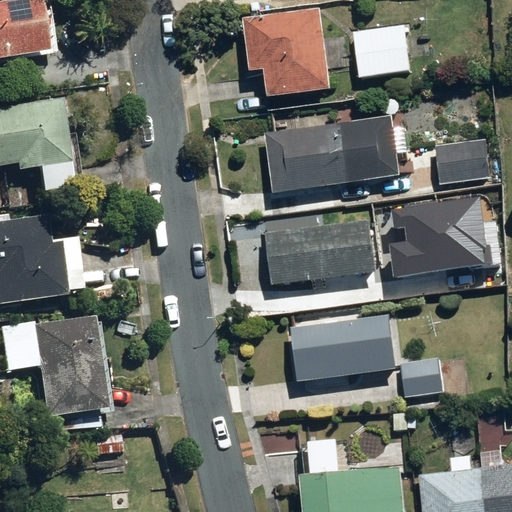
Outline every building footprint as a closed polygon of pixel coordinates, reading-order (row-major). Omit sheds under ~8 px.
[(33,5),(0,9),(0,67),(40,62),(33,5)] [(318,15),(239,23),(245,85),(261,83),(264,109),(327,103),(318,15)] [(406,31),(351,36),(356,85),(411,80),(406,31)] [(54,106),(0,113),(0,173),(9,172),(10,179),(63,172),(54,106)] [(296,120),(298,135),(262,139),(269,201),(396,186),(395,177),(410,175),(402,108),(296,120)] [(485,146),(433,151),(437,192),(489,187),(485,146)] [(0,227),(0,310),(58,305),(57,301),(74,299),(69,248),(44,251),(41,223),(0,227)] [(368,229),(264,240),(270,291),(373,280),(368,229)] [(421,264),(381,268),(385,301),(424,297),(421,264)] [(100,325),(0,331),(0,372),(0,377),(34,374),(38,430),(106,426),(100,325)] [(387,325),(289,337),(296,392),(394,380),(387,325)] [(438,363),(399,367),(403,402),(442,397),(438,363)] [(305,451),(309,484),(291,486),(294,511),(402,511),(398,474),(339,481),(335,448),(305,451)] [(448,465),(449,482),(417,485),(419,511),(511,511),(511,476),(471,480),(470,463),(448,465)]
